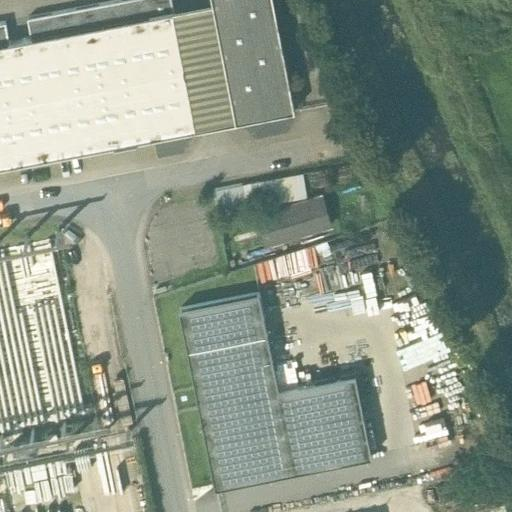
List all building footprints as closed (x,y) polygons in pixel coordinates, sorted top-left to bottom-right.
[(0,22),(0,165),(196,127),(173,9),(171,0),(117,0),(28,17),(31,37),(9,41),(5,22),(0,22)] [(273,0),(212,0),(213,1),(173,9),(196,127),(295,108),(273,0)] [(187,153),(186,146),(159,147),(159,154),(187,153)] [(303,172),(243,184),(248,207),(307,196),(303,172)] [(243,184),(214,189),(218,212),(248,207),(243,184)] [(321,194),(259,213),(268,243),(330,225),(321,194)] [(260,292),(180,308),(216,486),(296,470),(279,389),(260,292)] [(357,373),(279,389),(296,470),(373,454),(357,373)]
